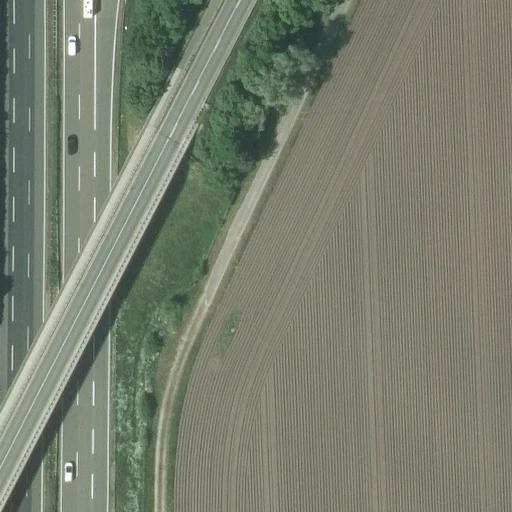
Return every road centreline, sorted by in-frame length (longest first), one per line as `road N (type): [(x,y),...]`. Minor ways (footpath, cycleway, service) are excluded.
road 1 (tertiary): [(0,474),(242,0)]
road 2 (motorway): [(22,0),(17,511)]
road 3 (motorway): [(83,511),(87,0)]
